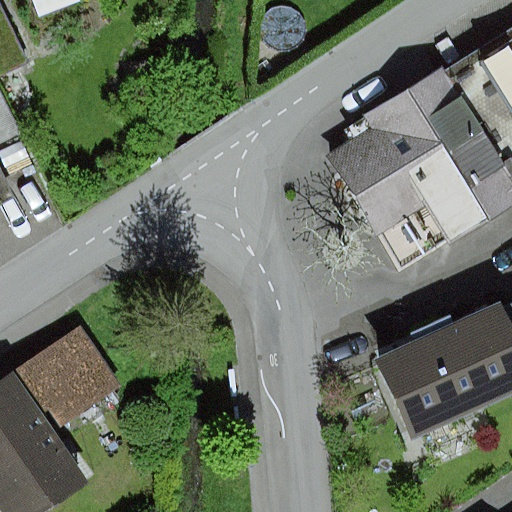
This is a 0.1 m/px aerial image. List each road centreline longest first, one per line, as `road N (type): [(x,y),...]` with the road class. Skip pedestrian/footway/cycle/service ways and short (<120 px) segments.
road 1 (residential): [(279,139),(299,511)]
road 2 (residential): [(0,312),(279,139)]
road 3 (residential): [(279,139),(464,0)]
